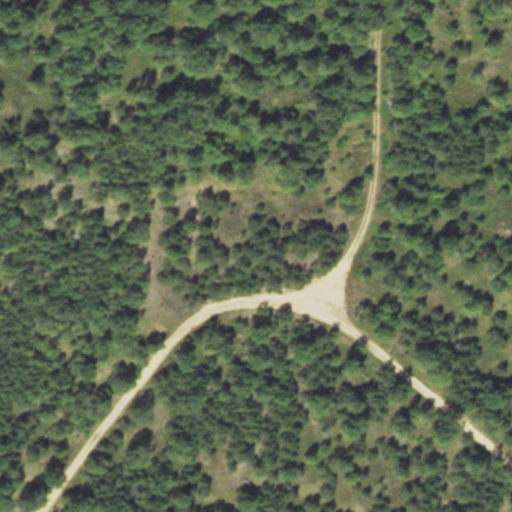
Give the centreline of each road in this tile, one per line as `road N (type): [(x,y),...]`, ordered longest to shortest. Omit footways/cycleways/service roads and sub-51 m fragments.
road 1 (residential): [(47,511),(102,429),(216,305),(327,298),(348,326),(511,451)]
road 2 (track): [(327,298),(366,252),(385,0)]
